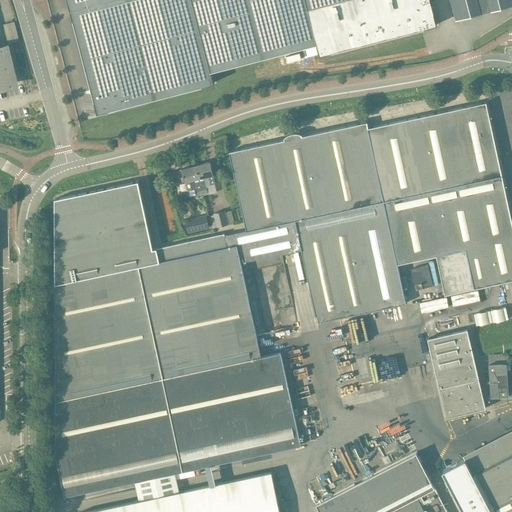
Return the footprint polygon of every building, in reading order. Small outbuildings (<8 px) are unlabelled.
[(437,25),(430,0),(67,0),(97,113),(214,83),(211,71),(317,44),(320,55),(437,25)] [(511,0),(450,0),(456,20),(511,5),(511,0)] [(6,31),(15,29),(14,22),(5,23),(6,31)] [(5,33),(7,43),(18,40),(16,31),(5,33)] [(0,86),(12,84),(3,48),(0,48),(0,86)] [(299,53),(286,57),(287,63),(301,59),(299,53)] [(155,248),(148,216),(140,180),(55,199),(55,284),(56,401),(56,456),(65,496),(301,445),(281,352),(258,357),(241,263),(302,249),(318,322),(405,303),(397,263),(437,255),(445,294),(510,280),(511,288),(511,224),(485,102),(367,128),(366,122),(231,151),(248,229),(227,234),(226,232),(155,248)] [(210,162),(196,165),(203,194),(208,193),(206,186),(216,183),(213,175),(210,162)] [(195,166),(181,169),(185,182),(187,192),(196,190),(197,189),(198,195),(202,194),(203,194),(196,165),(195,166)] [(170,186),(177,184),(174,173),(167,175),(170,186)] [(229,225),(225,210),(213,214),(217,228),(229,225)] [(188,234),(210,228),(206,215),(184,220),(188,234)] [(433,285),(428,265),(411,269),(416,290),(433,285)] [(476,324),(511,319),(511,307),(475,311),(476,324)] [(486,408),(467,329),(427,339),(446,417),(486,408)] [(491,397),(509,396),(508,388),(509,388),(510,396),(511,396),(511,384),(508,384),(507,371),(510,370),(510,363),(508,363),(508,354),(488,355),(489,364),(491,397)] [(280,511),(272,472),(85,511),(511,511),(511,451),(470,473),(471,474),(468,476),(467,474),(454,481),(469,511),(447,511),(435,488),(416,453),(344,489),(316,504),(320,511),(280,511)]
